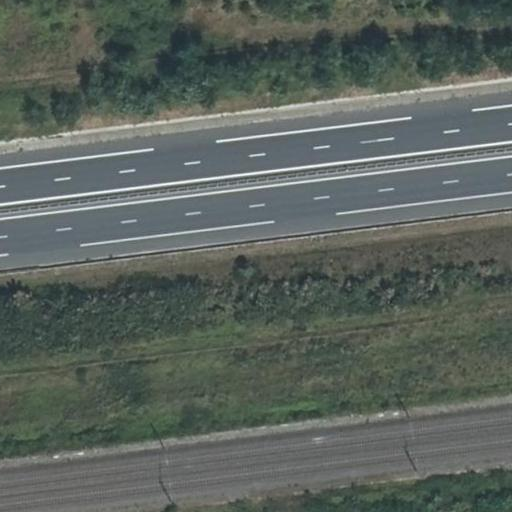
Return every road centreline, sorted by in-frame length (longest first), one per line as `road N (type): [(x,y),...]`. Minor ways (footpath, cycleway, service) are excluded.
road 1 (motorway): [(511,121),(0,185)]
road 2 (motorway): [(0,238),(511,175)]
